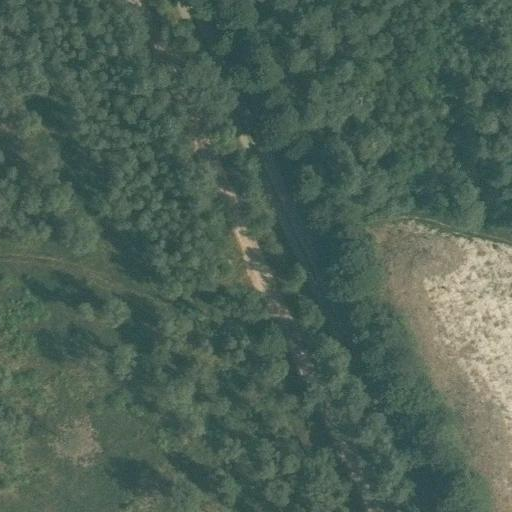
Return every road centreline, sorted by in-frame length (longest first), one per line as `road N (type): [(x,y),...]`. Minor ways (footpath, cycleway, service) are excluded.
road 1 (track): [(371,511),(133,0)]
road 2 (track): [(430,511),(306,247)]
road 3 (track): [(306,247),(189,0)]
